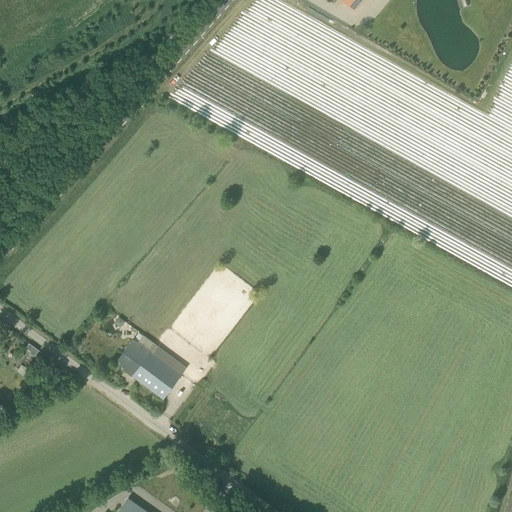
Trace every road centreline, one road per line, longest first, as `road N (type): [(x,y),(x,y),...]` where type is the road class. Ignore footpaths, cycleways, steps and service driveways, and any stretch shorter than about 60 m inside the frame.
road 1 (unclassified): [(275,511),(0,309)]
road 2 (secondary): [(0,250),(225,0)]
